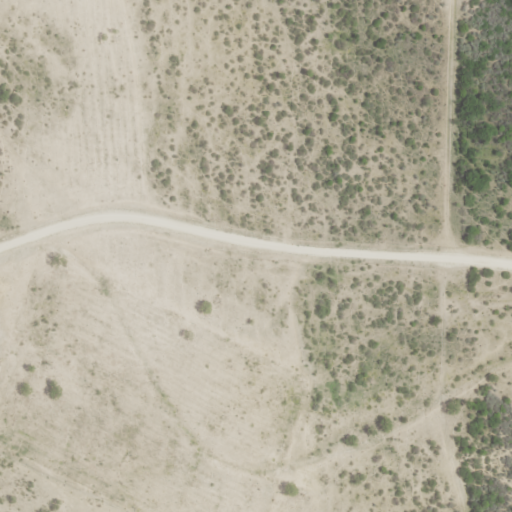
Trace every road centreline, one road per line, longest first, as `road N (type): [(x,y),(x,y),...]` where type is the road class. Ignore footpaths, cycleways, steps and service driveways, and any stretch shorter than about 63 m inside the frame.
road 1 (residential): [(511,425),(474,425),(449,455),(333,489),(245,484),(192,455),(99,328),(41,303),(0,313)]
road 2 (residential): [(474,425),(465,0)]
